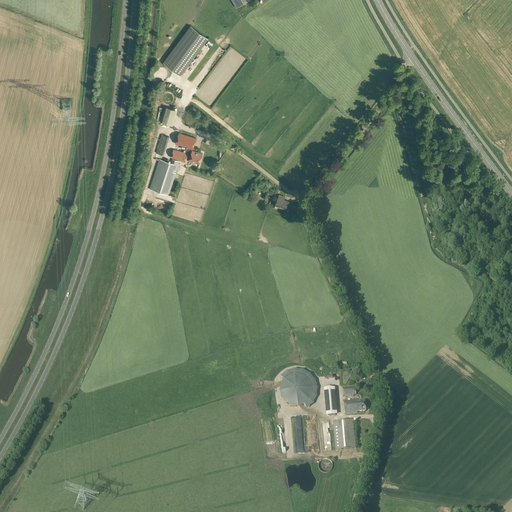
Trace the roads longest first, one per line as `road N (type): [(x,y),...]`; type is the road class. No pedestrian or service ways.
road 1 (unclassified): [(356,511),(381,397),(301,214),(412,59)]
road 2 (primary): [(0,457),(43,377),(92,252),(116,153),(135,0)]
road 3 (primary): [(125,0),(109,141),(88,233),(62,311),(0,440)]
road 4 (primary): [(511,194),(412,59)]
